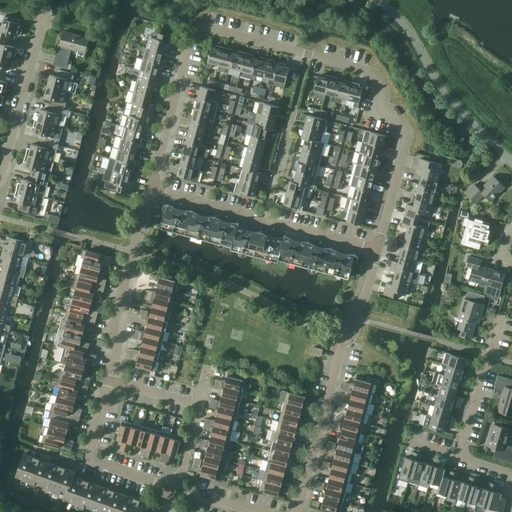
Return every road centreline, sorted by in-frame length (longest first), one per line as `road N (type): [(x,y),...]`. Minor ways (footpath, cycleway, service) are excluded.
road 1 (residential): [(377,249),(406,134),(369,71),(307,54),(196,30),(152,189)]
road 2 (residential): [(298,511),(377,249)]
road 3 (residential): [(377,249),(152,189)]
road 4 (unclassified): [(369,0),(392,16),(455,107),(511,162)]
road 5 (residential): [(110,381),(114,330),(152,189)]
road 6 (residential): [(0,180),(45,8)]
road 7 (residential): [(172,489),(89,459),(110,381)]
road 8 (residential): [(458,457),(500,318)]
